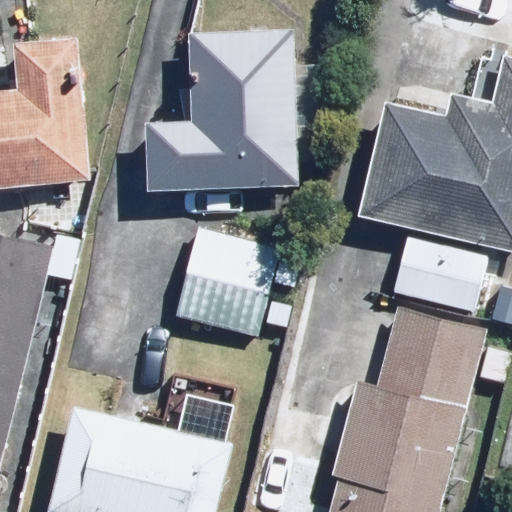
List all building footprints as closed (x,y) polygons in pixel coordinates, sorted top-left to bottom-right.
[(297,156),(326,156),(326,58),(297,58),(297,24),(196,25),(196,116),(154,116),(155,185),(298,185),(297,156)] [(9,83),(0,83),(0,180),(96,173),(86,30),(5,35),(9,83)] [(499,96),(456,86),(450,108),(394,95),(372,190),(391,194),(385,218),(413,225),(398,287),(481,307),(496,244),(511,247),(511,51),(510,51),(499,96)] [(283,245),(197,224),(177,309),(263,330),(283,245)] [(0,455),(55,242),(0,228),(0,455)] [(443,511),(484,328),(407,311),(392,380),(360,373),(340,463),(322,459),(310,511),(443,511)] [(192,375),(180,425),(81,402),(56,508),(73,511),(220,511),(238,439),(229,437),(241,387),(192,375)]
